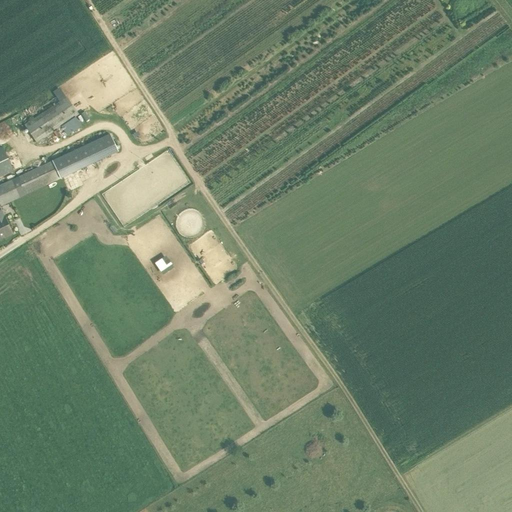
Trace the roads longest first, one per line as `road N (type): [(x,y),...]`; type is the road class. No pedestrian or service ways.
road 1 (track): [(419,511),(170,134)]
road 2 (track): [(356,0),(170,134)]
road 3 (track): [(170,134),(24,239)]
road 4 (track): [(170,134),(88,0)]
